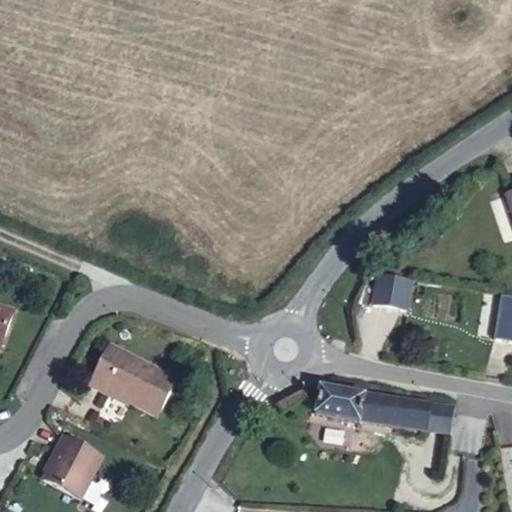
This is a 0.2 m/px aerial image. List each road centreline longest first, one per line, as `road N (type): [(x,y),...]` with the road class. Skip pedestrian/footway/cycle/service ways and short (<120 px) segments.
road 1 (residential): [(255,344),(129,295),(103,295),(84,306),(28,409),(0,433)]
road 2 (residential): [(295,322),(351,241),(511,120)]
road 3 (residential): [(309,355),(511,394)]
road 4 (residential): [(271,372),(210,448),(176,511)]
